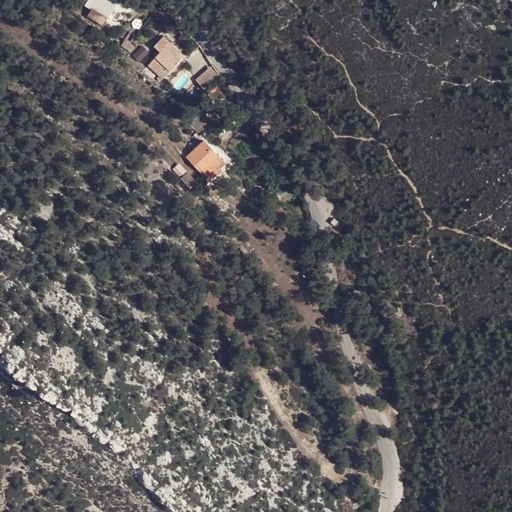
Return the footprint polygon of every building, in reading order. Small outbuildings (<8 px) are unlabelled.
[(87,0),(86,3),(106,18),(116,0),(87,0)] [(160,50),(153,56),(164,67),(170,61),(160,50)] [(201,88),(219,78),(209,58),(191,68),(201,88)] [(170,61),(164,67),(169,71),(174,65),(170,61)] [(209,133),(192,144),(213,172),(228,155),(209,133)]
